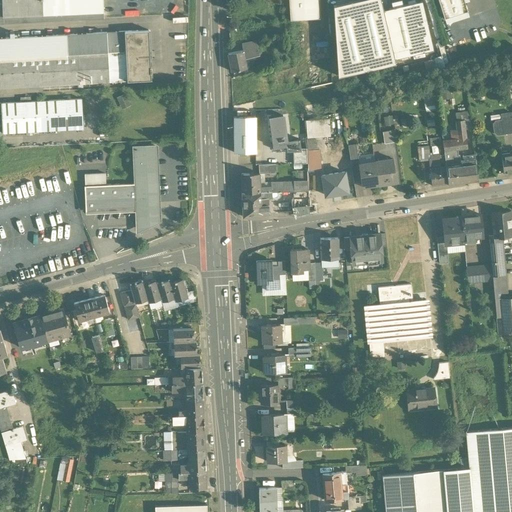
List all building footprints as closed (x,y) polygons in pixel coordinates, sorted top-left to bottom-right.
[(0,0),(0,23),(104,19),(102,0),(0,0)] [(288,0),(290,20),(320,18),(318,0),(288,0)] [(394,60),(381,10),(379,0),(357,0),(331,6),(337,77),(394,64),(394,60)] [(420,0),(381,10),(394,60),(432,51),(420,0)] [(464,0),(438,0),(445,19),(468,11),(464,0)] [(291,21),(284,22),(285,47),(292,46),(291,21)] [(148,30),(125,31),(126,52),(107,53),(109,83),(151,81),(151,74),(151,67),(150,67),(148,30)] [(125,31),(0,37),(0,58),(37,56),(107,53),(126,52),(125,31)] [(253,48),(257,47),(261,46),(260,40),(252,42),(253,48)] [(252,42),(242,44),(243,50),(253,48),(252,42)] [(243,50),(227,54),(231,72),(243,69),(241,60),(259,56),(259,53),(257,47),(253,48),(243,50)] [(107,53),(37,56),(39,86),(109,83),(107,53)] [(37,56),(0,58),(0,88),(39,86),(37,56)] [(443,102),(459,100),(457,88),(441,90),(443,102)] [(132,105),(126,94),(118,98),(124,109),(132,105)] [(433,96),(423,97),(425,112),(435,111),(433,96)] [(1,103),(1,114),(2,133),(83,129),(81,99),(1,103)] [(511,113),(500,114),(501,120),(495,121),(492,124),(493,133),(497,135),(511,133),(511,118),(511,113)] [(282,115),(268,117),(272,150),(286,148),(286,152),(292,151),(300,151),(300,149),(299,139),(286,141),(282,115)] [(233,153),(256,153),(255,117),(233,117),(233,153)] [(305,120),(306,138),(316,137),(330,136),(329,119),(305,120)] [(444,149),(444,151),(468,148),(466,133),(464,120),(456,121),(457,130),(451,130),(451,135),(442,136),(444,149)] [(394,130),(382,132),(384,144),(396,142),(394,130)] [(439,150),(444,149),(442,136),(442,132),(428,134),(430,147),(419,148),(421,160),(428,160),(430,169),(446,167),(445,158),(445,155),(440,156),(439,150)] [(306,148),(306,150),(317,149),(316,137),(306,138),(306,148)] [(356,144),(348,146),(350,162),(358,161),(356,144)] [(156,147),(134,148),(136,184),(137,209),(137,224),(147,224),(147,220),(159,220),(156,147)] [(293,165),(307,164),(306,150),(306,148),(300,149),(300,151),(292,151),(293,165)] [(320,149),(317,149),(306,150),(307,164),(308,170),(316,170),(321,170),(320,149)] [(511,152),(501,155),(504,173),(511,171),(511,152)] [(392,159),(375,161),(378,185),(396,182),(392,159)] [(464,161),(464,164),(466,181),(478,179),(475,160),(464,161)] [(375,161),(358,164),(359,173),(362,173),(364,187),(378,185),(375,161)] [(451,166),(446,167),(448,183),(466,181),(464,164),(451,166)] [(274,165),(258,165),(259,173),(259,174),(275,173),(274,165)] [(446,167),(430,169),(432,186),(441,184),(448,183),(446,167)] [(297,182),(270,183),(270,187),(270,191),(271,191),(293,191),(308,190),(308,188),(308,170),(299,171),(299,177),(296,177),(297,182)] [(316,170),(308,170),(308,188),(316,188),(316,170)] [(259,173),(241,174),(242,193),(260,192),(260,187),(259,174),(259,173)] [(323,177),(326,197),(348,193),(345,173),(323,177)] [(45,186),(64,185),(63,174),(44,175),(45,186)] [(84,177),(84,187),(105,185),(105,176),(84,177)] [(137,209),(136,184),(105,185),(84,187),(85,211),(137,209)] [(308,190),(293,191),(294,199),(308,198),(308,190)] [(260,192),(242,193),(242,217),(268,214),(268,204),(260,205),(260,198),(260,192)] [(294,199),(293,199),(293,206),(295,215),(314,210),(313,205),(308,205),(308,198),(294,199)] [(509,211),(492,213),(494,235),(494,238),(499,237),(511,236),(510,226),(511,226),(510,219),(509,211)] [(480,215),(461,217),(461,218),(463,242),(475,240),(475,237),(482,236),(480,215)] [(455,219),(443,220),(444,238),(445,244),(446,244),(463,242),(461,218),(458,218),(456,217),(455,219)] [(361,236),(349,237),(350,249),(352,263),(382,260),(380,246),(379,234),(367,235),(361,235),(361,236)] [(494,235),(488,236),(489,245),(500,244),(499,237),(494,238),(494,235)] [(337,238),(320,239),(321,259),(321,263),(321,264),(338,264),(337,238)] [(444,238),(436,239),(439,264),(447,263),(446,244),(445,244),(444,238)] [(307,249),(290,249),(291,270),(308,270),(308,263),(307,249)] [(501,250),(490,251),(491,266),(492,277),(503,276),(501,250)] [(268,262),(257,262),(258,274),(256,274),(257,280),(265,280),(266,290),(280,289),(279,275),(278,262),(278,266),(268,266),(268,262)] [(321,263),(314,263),(315,281),(322,281),(321,264),(321,263)] [(491,266),(466,269),(467,282),(492,280),(492,277),(491,266)] [(503,276),(492,277),(492,280),(498,336),(511,335),(511,299),(506,300),(503,276)] [(169,279),(157,283),(161,298),(162,301),(174,298),(170,282),(169,279)] [(182,279),(170,282),(174,298),(175,301),(188,297),(182,279)] [(156,280),(143,283),(147,299),(148,302),(161,298),(157,283),(156,280)] [(142,281),(130,284),(132,291),(135,303),(147,299),(143,283),(142,281)] [(410,284),(377,288),(379,306),(412,302),(410,284)] [(132,291),(121,293),(124,306),(125,306),(135,304),(135,303),(132,291)] [(105,295),(89,299),(94,317),(110,312),(105,295)] [(89,299),(73,304),(78,321),(88,319),(94,317),(89,299)] [(379,306),(365,307),(369,342),(383,340),(430,336),(426,301),(412,302),(379,306)] [(135,304),(125,306),(128,320),(139,318),(135,304)] [(63,308),(52,311),(59,337),(70,333),(63,308)] [(52,311),(39,315),(47,340),(59,337),(52,311)] [(39,315),(30,317),(30,318),(27,319),(27,318),(13,322),(20,348),(47,340),(39,315)] [(94,317),(88,319),(90,327),(96,325),(94,317)] [(314,317),(287,318),(286,318),(287,325),(315,324),(314,317)] [(109,319),(103,321),(107,336),(114,335),(109,319)] [(283,324),(262,325),(263,343),(281,342),(280,333),(284,333),(283,324)] [(0,328),(0,372),(3,371),(0,359),(0,357),(8,355),(0,328)] [(193,329),(173,329),(174,342),(193,342),(193,329)] [(99,336),(91,339),(96,355),(104,353),(99,336)] [(383,340),(369,342),(370,358),(384,357),(383,340)] [(193,342),(174,342),(174,356),(181,355),(197,355),(196,342),(193,342)] [(308,347),(288,348),(288,357),(308,356),(308,347)] [(197,355),(181,355),(181,369),(185,369),(200,368),(200,355),(197,355)] [(284,355),(270,355),(270,356),(263,356),(264,373),(285,372),(284,355)] [(149,357),(131,357),(131,370),(149,369),(149,357)] [(447,362),(438,363),(438,367),(437,371),(435,376),(433,378),(433,380),(449,378),(447,362)] [(200,368),(185,369),(186,377),(186,384),(202,384),(201,368),(200,368)] [(294,378),(278,379),(278,386),(288,385),(288,389),(295,389),(294,378)] [(202,384),(186,384),(186,391),(186,400),(203,400),(202,384)] [(276,385),(260,386),(261,386),(261,393),(260,393),(261,403),(277,403),(276,385)] [(433,389),(425,390),(425,389),(415,390),(415,391),(407,392),(408,409),(435,406),(433,389)] [(12,390),(0,393),(0,408),(6,406),(16,403),(12,390)] [(203,400),(186,400),(186,416),(203,416),(203,400)] [(306,400),(286,401),(286,408),(303,408),(306,407),(306,400)] [(6,406),(0,408),(0,429),(1,433),(13,429),(6,406)] [(283,415),(261,416),(262,433),(284,433),(284,432),(283,432),(282,425),(284,425),(283,415)] [(203,416),(186,416),(186,423),(186,431),(204,431),(203,416)] [(13,429),(1,433),(5,446),(21,442),(26,440),(22,427),(13,429)] [(469,468),(442,470),(446,511),(511,511),(511,427),(465,432),(469,468)] [(204,431),(186,431),(187,449),(188,449),(205,448),(204,431)] [(21,442),(5,446),(9,460),(26,459),(21,442)] [(285,445),(266,446),(267,462),(280,462),(285,461),(285,445)] [(188,464),(188,472),(205,472),(205,448),(188,449),(188,464)] [(72,459),(61,457),(60,462),(66,463),(62,481),(68,482),(72,459)] [(285,461),(280,462),(280,469),(304,468),(304,461),(285,461)] [(442,469),(381,475),(384,511),(446,511),(442,470),(442,469)] [(346,471),(339,472),(340,485),(347,485),(346,472),(346,471)] [(178,481),(178,479),(178,472),(174,472),(164,473),(165,481),(177,481),(178,481)] [(188,472),(178,472),(178,479),(189,479),(189,488),(206,488),(205,472),(188,472)] [(339,472),(322,474),(322,478),(323,487),(340,485),(339,472)] [(177,481),(165,481),(165,494),(177,494),(177,481)] [(340,485),(323,487),(324,496),(324,500),(341,499),(340,485)] [(275,488),(259,488),(259,493),(259,502),(276,501),(275,488)] [(276,511),(276,501),(259,502),(259,511),(276,511)] [(361,503),(349,504),(349,511),(361,511),(361,503)]
